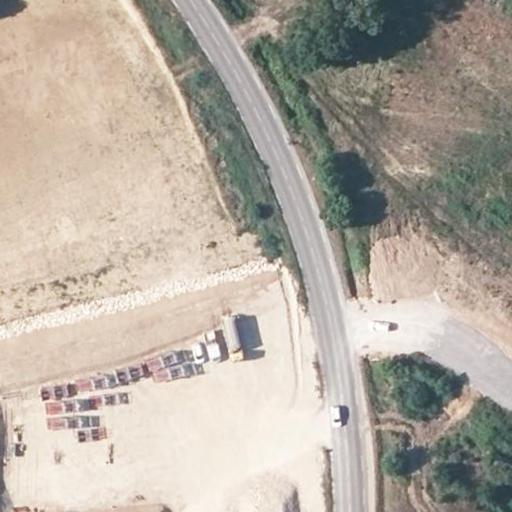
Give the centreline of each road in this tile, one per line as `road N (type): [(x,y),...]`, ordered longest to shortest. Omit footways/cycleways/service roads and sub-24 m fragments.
road 1 (tertiary): [(191,0),(285,162),(320,277),(350,511)]
road 2 (primary): [(511,354),(0,440)]
road 3 (tertiary): [(135,0),(114,30),(101,81),(106,132),(129,179),(163,213),(206,235),(254,242),(302,234),(344,211)]
road 4 (tertiary): [(344,211),(484,511)]
